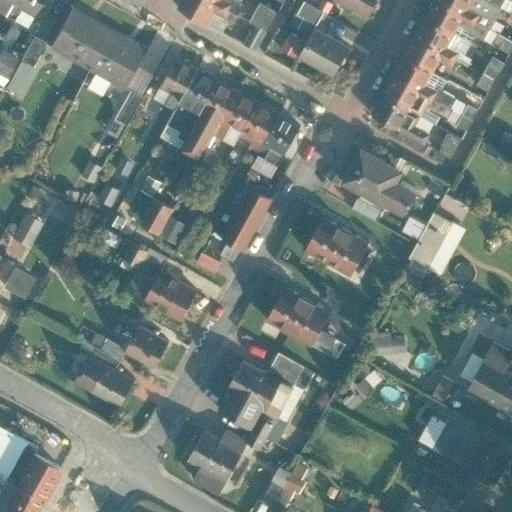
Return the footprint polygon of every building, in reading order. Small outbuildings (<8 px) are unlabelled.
[(13,0),(0,0),(0,13),(4,15),(13,0)] [(32,16),(40,0),(13,0),(4,15),(13,20),(19,9),(32,16)] [(233,23),(238,15),(208,0),(181,0),(177,7),(208,22),(213,12),(233,23)] [(238,0),(208,0),(238,15),(244,3),(238,0)] [(265,0),(264,0),(245,39),(261,47),(281,8),(265,0)] [(335,0),(366,17),(376,0),(335,0)] [(436,0),(433,0),(423,18),(453,34),(459,25),(484,39),(490,29),(436,0)] [(470,6),(472,0),(436,0),(490,29),(495,20),(470,6)] [(48,48),(87,69),(110,27),(71,6),(48,48)] [(413,36),(456,59),(460,52),(447,46),(453,34),(423,18),(413,36)] [(315,26),(297,57),(332,76),(350,46),(315,26)] [(147,48),(110,27),(87,69),(124,90),(147,48)] [(36,32),(24,55),(5,46),(0,55),(0,78),(22,90),(48,38),(36,32)] [(456,59),(413,36),(402,56),(432,73),(439,60),(451,67),(456,59)] [(391,76),(450,107),(456,97),(437,87),(436,89),(426,84),(432,73),(402,56),(391,76)] [(180,98),(197,67),(177,57),(159,87),(180,98)] [(488,66),(482,83),(493,86),(498,70),(488,66)] [(187,134),(217,79),(197,67),(180,98),(166,123),(187,134)] [(381,95),(420,115),(425,107),(447,119),(453,108),(450,107),(391,76),(381,95)] [(238,90),(217,79),(187,134),(178,150),(198,161),(213,134),(238,90)] [(125,133),(145,93),(133,88),(113,128),(125,133)] [(242,131),(259,101),(238,90),(213,134),(221,139),(230,125),(242,131)] [(420,115),(381,95),(369,115),(424,144),(430,134),(415,126),(420,115)] [(259,101),(242,131),(240,136),(251,142),(247,149),(257,154),(280,113),(259,101)] [(276,169),(300,124),(280,113),(257,154),(255,157),(276,169)] [(511,132),(503,129),(497,144),(511,150),(511,132)] [(405,170),(361,146),(338,182),(403,217),(419,190),(399,180),(405,170)] [(112,181),(104,197),(116,203),(124,187),(112,181)] [(241,251),(270,197),(252,187),(222,241),(241,251)] [(148,221),(181,238),(190,220),(174,213),(178,205),(160,196),(148,221)] [(358,198),(352,209),(377,224),(384,213),(358,198)] [(28,210),(15,235),(34,244),(47,219),(28,210)] [(429,269),(451,223),(434,215),(411,260),(429,269)] [(324,216),(303,253),(351,280),(372,244),(324,216)] [(219,270),(224,259),(206,249),(200,260),(219,270)] [(7,282),(28,295),(39,275),(18,263),(7,282)] [(137,271),(125,290),(179,319),(195,290),(178,280),(180,277),(175,275),(176,273),(162,266),(153,280),(137,271)] [(331,312),(284,287),(265,323),(313,348),(331,312)] [(156,366),(170,340),(140,324),(126,349),(156,366)] [(511,358),(511,351),(493,341),(466,391),(507,414),(501,423),(511,427),(511,373),(505,370),(511,358)] [(315,375),(277,352),(267,371),(244,359),(216,409),(278,441),(315,375)] [(89,353),(73,382),(119,408),(135,379),(89,353)] [(0,481),(1,482),(23,442),(0,428),(0,481)] [(196,480),(220,491),(249,440),(226,428),(221,437),(205,428),(188,460),(202,467),(196,480)] [(511,455),(511,453),(478,435),(462,465),(497,483),(511,455)] [(61,470),(32,455),(13,488),(43,504),(61,470)] [(261,501),(271,507),(289,473),(280,468),(261,501)] [(480,511),(485,503),(436,477),(421,506),(432,511),(480,511)] [(0,511),(13,488),(1,482),(0,481),(0,511)] [(38,511),(43,504),(13,488),(0,511),(38,511)]
